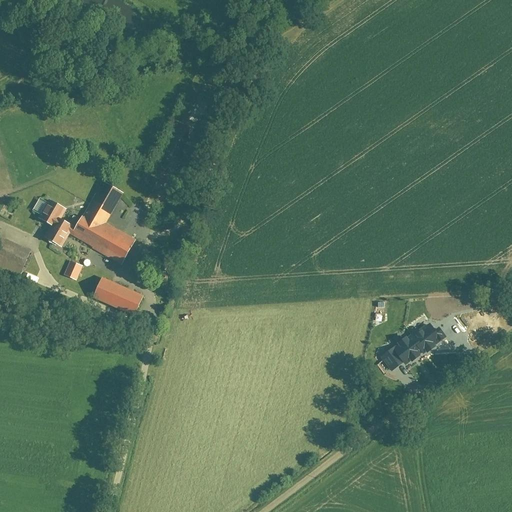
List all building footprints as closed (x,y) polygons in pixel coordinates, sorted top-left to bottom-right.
[(67,212),(49,201),(37,220),(51,228),(44,240),(62,251),(70,238),(88,248),(121,268),(135,244),(106,226),(123,197),(102,185),(81,221),(73,217),(68,224),(62,220),(67,212)] [(33,251),(0,237),(0,270),(20,280),(33,251)] [(169,273),(179,254),(168,249),(159,268),(169,273)] [(69,264),(63,278),(76,283),(82,269),(69,264)] [(144,299),(102,282),(94,301),(136,318),(144,299)] [(483,304),(491,314),(504,304),(495,293),(483,304)] [(425,328),(395,350),(405,364),(422,352),(423,353),(444,338),(439,330),(435,333),(430,326),(426,329),(425,328)] [(390,349),(380,357),(391,372),(402,364),(390,349)]
